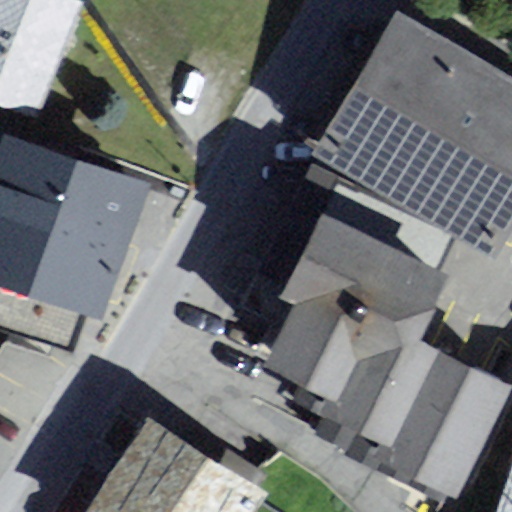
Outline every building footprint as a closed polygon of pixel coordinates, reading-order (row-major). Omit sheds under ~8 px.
[(75,6),(60,0),(0,0),(0,98),(31,112),(75,6)] [(511,75),(398,10),(352,88),(315,152),(496,258),(511,230),(511,75)] [(132,186),(0,137),(0,330),(69,356),(132,186)] [(434,279),(307,216),(271,289),(285,296),(253,362),(287,379),(273,408),(443,492),(494,390),(402,344),(434,279)] [(226,511),(239,492),(134,425),(78,511),(226,511)] [(511,511),(511,451),(493,511),(511,511)]
